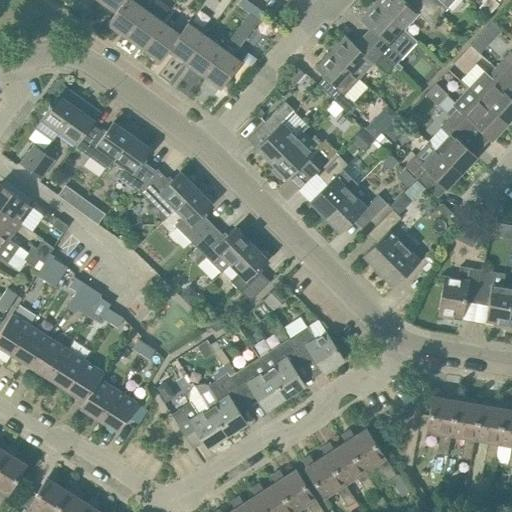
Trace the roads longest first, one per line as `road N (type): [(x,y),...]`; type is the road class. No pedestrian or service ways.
road 1 (residential): [(401,341),(333,395),(316,419),(271,435),(168,495),(0,405)]
road 2 (unclassified): [(401,341),(203,145)]
road 3 (unclassified): [(203,145),(90,63),(67,56),(12,62)]
road 4 (residential): [(203,145),(340,0)]
